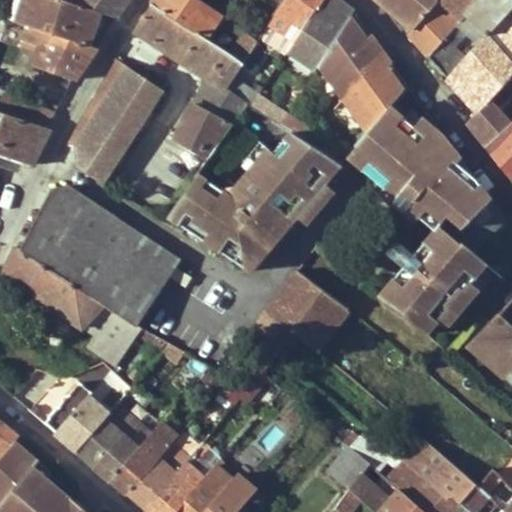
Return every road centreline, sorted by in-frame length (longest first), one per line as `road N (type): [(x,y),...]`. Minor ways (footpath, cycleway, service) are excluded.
road 1 (residential): [(0,240),(85,76),(136,0)]
road 2 (residential): [(361,0),(382,16),(501,182)]
road 3 (residential): [(0,389),(138,511)]
